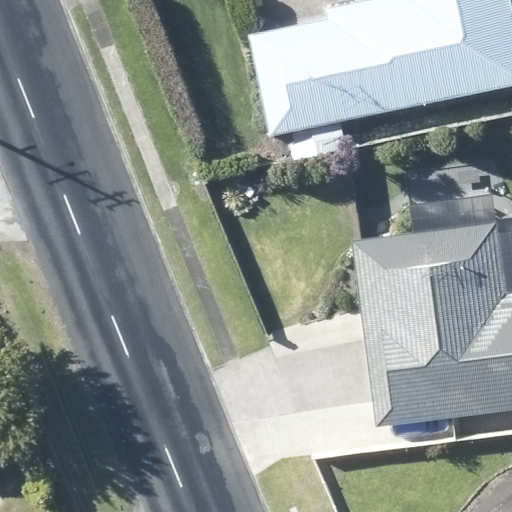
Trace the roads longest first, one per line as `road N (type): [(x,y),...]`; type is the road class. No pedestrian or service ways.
road 1 (tertiary): [(191,511),(59,187)]
road 2 (tertiary): [(59,187),(0,23)]
